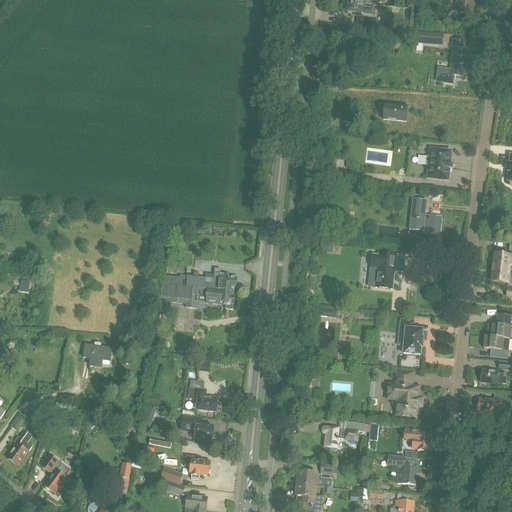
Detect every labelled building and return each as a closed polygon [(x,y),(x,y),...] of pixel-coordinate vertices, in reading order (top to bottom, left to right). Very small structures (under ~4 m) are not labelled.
[(407,0),(407,9),(416,10),(417,0),(407,0)] [(457,0),(456,10),(473,11),(473,0),(457,0)] [(356,25),(375,27),(376,17),(372,16),(373,10),(364,9),(364,5),(349,3),(348,5),(347,5),(347,10),(348,10),(348,13),(348,15),(354,16),(354,18),(357,18),(356,25)] [(437,45),(440,45),(442,35),(417,32),(416,40),(416,43),(429,44),(437,45)] [(435,83),(453,86),(454,76),(465,78),(469,50),(464,49),(465,42),(453,40),(451,48),(454,48),(450,70),(437,68),(435,83)] [(431,61),(432,54),(424,53),(423,60),(431,61)] [(383,121),(406,123),(408,106),(399,106),(399,108),(384,107),(384,109),(382,111),(381,115),(383,117),(383,121)] [(428,179),(448,181),(451,151),(431,149),(428,179)] [(428,241),(439,243),(442,218),(425,216),(427,201),(413,200),(409,231),(424,232),(424,229),(429,229),(428,241)] [(180,246),(172,245),(170,254),(178,256),(180,246)] [(321,253),(333,254),(334,246),(322,245),(321,253)] [(372,255),(371,269),(370,277),(376,277),(375,288),(393,290),(395,271),(402,272),(403,265),(396,264),(397,255),(378,253),(378,255),(372,255)] [(493,269),(509,271),(511,257),(494,255),(493,269)] [(181,278),(180,286),(188,287),(219,290),(234,292),(234,287),(235,287),(236,279),(228,278),(229,275),(221,274),(221,270),(215,269),(214,279),(206,278),(187,277),(187,278),(181,278)] [(508,284),(511,284),(511,271),(509,271),(493,269),(492,283),(508,284)] [(165,284),(168,285),(179,286),(180,278),(165,277),(165,284)] [(186,305),(186,308),(197,310),(198,296),(207,297),(206,304),(225,306),(225,310),(233,310),(235,296),(233,296),(234,292),(219,290),(188,287),(186,305)] [(486,337),(510,339),(511,327),(511,316),(497,316),(496,325),(487,324),(486,337)] [(408,357),(416,358),(416,356),(419,356),(420,348),(421,348),(422,340),(421,340),(421,331),(412,331),(413,323),(401,321),(399,346),(405,346),(404,355),(408,355),(408,357)] [(493,358),(508,360),(510,339),(486,337),(485,336),(484,349),(494,350),(493,358)] [(326,337),(325,360),(337,360),(338,338),(326,337)] [(105,363),(115,363),(115,353),(93,355),(94,370),(106,369),(105,363)] [(498,370),(511,371),(511,363),(499,362),(498,370)] [(481,382),(506,385),(507,378),(504,378),(504,372),(498,371),(498,373),(482,371),(481,382)] [(396,417),(416,419),(417,408),(421,408),(422,400),(418,399),(419,388),(412,387),(413,374),(397,373),(396,386),(389,385),(388,397),(388,395),(398,396),(396,417)] [(197,410),(217,412),(218,398),(205,397),(206,390),(204,390),(205,382),(191,381),(189,399),(198,400),(197,410)] [(152,395),(150,405),(157,406),(159,397),(152,395)] [(478,422),(491,424),(491,414),(494,415),(495,402),(495,401),(494,401),(479,400),(478,413),(479,413),(478,422)] [(76,406),(56,402),(55,411),(74,415),(76,406)] [(42,414),(47,417),(53,409),(47,405),(42,414)] [(151,428),(156,411),(149,408),(144,426),(151,428)] [(10,427),(16,432),(27,419),(20,414),(10,427)] [(195,439),(212,441),(214,427),(201,425),(201,418),(182,416),(181,432),(195,434),(195,439)] [(51,434),(59,435),(61,423),(53,421),(51,434)] [(325,448),(337,449),(338,439),(356,441),(358,431),(369,433),(370,425),(347,423),(346,430),(325,427),(324,428),(323,429),(323,432),(323,433),(325,434),(327,434),(325,448)] [(370,436),(378,436),(379,425),(371,424),(370,436)] [(417,450),(429,451),(431,436),(418,435),(419,427),(406,426),(404,440),(413,441),(412,449),(417,449),(417,450)] [(8,459),(18,467),(32,448),(28,444),(32,438),(25,432),(16,444),(18,446),(8,459)] [(45,487),(55,494),(58,489),(61,491),(66,484),(64,482),(67,478),(66,477),(70,471),(65,468),(49,456),(41,468),(52,477),(45,487)] [(190,480),(200,481),(201,476),(209,476),(210,462),(198,461),(199,457),(186,456),(185,467),(191,467),(190,475),(191,475),(190,480)] [(168,469),(181,469),(182,457),(172,457),(159,457),(159,463),(168,463),(168,469)] [(388,463),(387,468),(399,469),(398,479),(397,484),(409,486),(409,488),(414,489),(415,486),(417,467),(416,467),(416,459),(405,458),(388,457),(388,463)] [(132,468),(145,471),(147,465),(133,462),(132,468)] [(114,493),(127,495),(131,480),(127,479),(131,466),(122,464),(119,477),(117,477),(114,493)] [(320,473),(333,475),(334,472),(338,472),(339,467),(334,467),(334,466),(321,464),(320,473)] [(160,479),(180,485),(184,475),(164,468),(160,479)] [(299,473),(297,486),(315,487),(324,488),(325,488),(326,480),(321,480),(322,475),(317,475),(299,473)] [(160,488),(162,480),(152,477),(150,484),(160,488)] [(378,481),(368,480),(367,488),(377,489),(378,481)] [(164,492),(182,498),(185,489),(167,483),(164,492)] [(297,486),(296,503),(310,504),(309,511),(305,511),(321,511),(323,498),(315,497),(315,487),(297,486)] [(44,487),(35,493),(38,498),(47,491),(44,487)] [(381,502),(382,503),(384,492),(363,490),(362,500),(368,501),(370,501),(381,502)] [(352,493),(351,502),(361,502),(362,493),(352,493)] [(184,511),(203,511),(204,510),(206,510),(207,498),(187,496),(184,511)] [(391,511),(412,511),(414,502),(396,500),(395,509),(391,509),(391,511)] [(116,511),(118,511),(107,503),(103,507),(100,505),(98,504),(97,504),(95,504),(93,504),(91,505),(90,506),(89,508),(88,510),(88,511),(116,511)]
